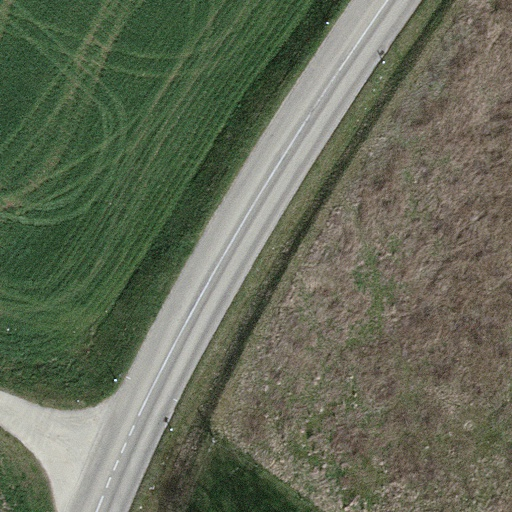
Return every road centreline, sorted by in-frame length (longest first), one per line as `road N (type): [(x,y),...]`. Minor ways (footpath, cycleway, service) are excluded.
road 1 (tertiary): [(97,511),(209,280),(385,0)]
road 2 (track): [(170,357),(374,511)]
road 3 (track): [(111,477),(0,417)]
